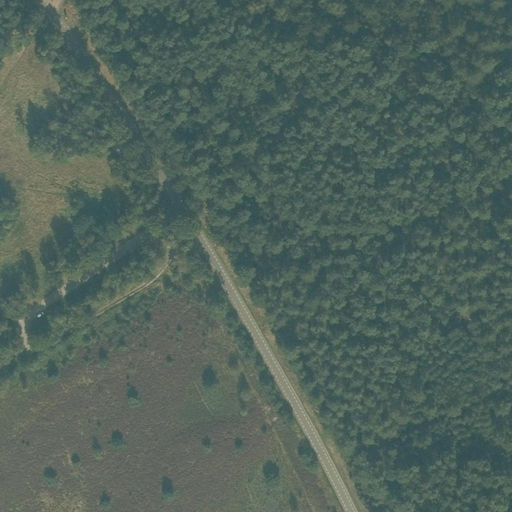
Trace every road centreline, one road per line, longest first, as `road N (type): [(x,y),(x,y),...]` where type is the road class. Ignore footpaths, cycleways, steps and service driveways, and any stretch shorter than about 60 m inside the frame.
road 1 (tertiary): [(351,511),(202,241),(41,0)]
road 2 (track): [(175,254),(154,278),(46,343)]
